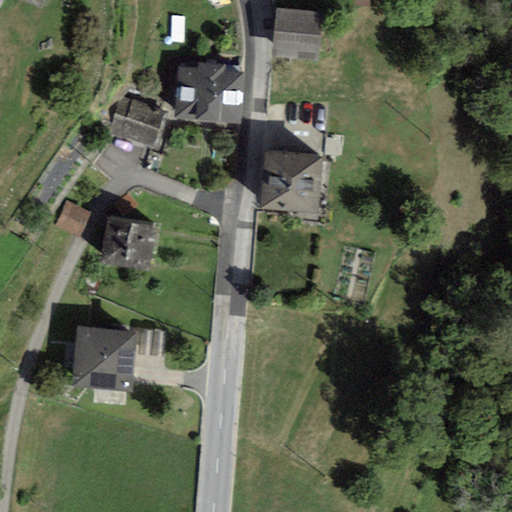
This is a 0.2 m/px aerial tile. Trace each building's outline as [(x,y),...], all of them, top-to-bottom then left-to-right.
[(45,0),(24,0),(41,9),(45,0)] [(276,8),(273,57),(317,60),(320,11),(276,8)] [(198,69),(178,68),(175,120),(240,124),(244,72),(225,70),(226,65),(198,63),(198,69)] [(166,111),(120,97),(108,134),(155,149),(166,111)] [(322,157),(264,152),(259,209),(318,214),(322,157)] [(91,213),(66,201),(54,227),(79,238),(91,213)] [(157,225),(108,217),(99,263),(148,272),(157,225)] [(166,346),(167,325),(149,324),(147,344),(166,346)] [(136,334),(78,327),(71,386),(129,392),(136,334)]
